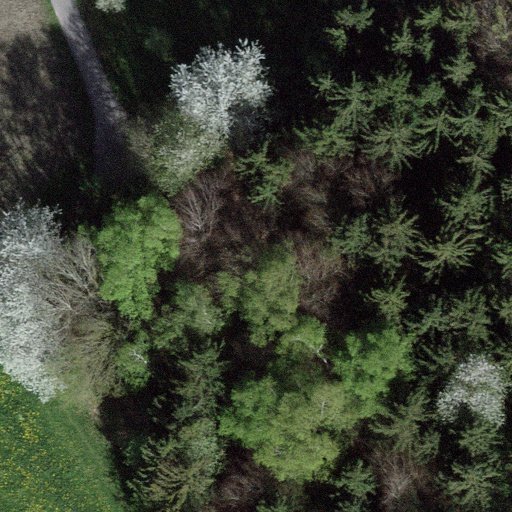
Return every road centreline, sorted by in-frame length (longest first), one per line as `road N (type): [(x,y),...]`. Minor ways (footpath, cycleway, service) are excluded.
road 1 (track): [(0,275),(127,134),(311,0)]
road 2 (track): [(127,134),(68,0)]
